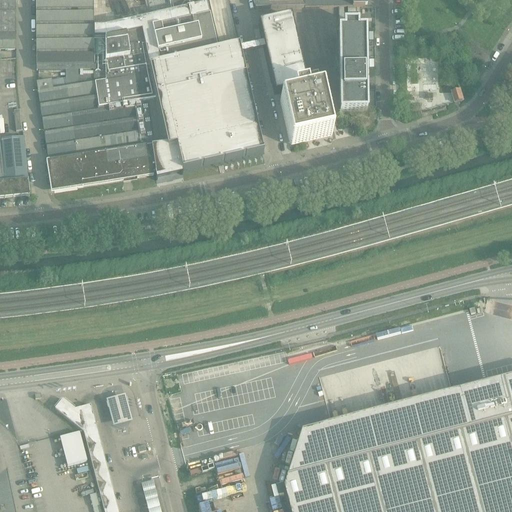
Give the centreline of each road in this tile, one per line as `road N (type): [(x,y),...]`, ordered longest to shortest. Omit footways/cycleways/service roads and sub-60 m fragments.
road 1 (secondary): [(143,362),(477,281)]
road 2 (unclassified): [(45,216),(279,172)]
road 3 (unclassified): [(45,216),(25,0)]
road 4 (unclassified): [(279,172),(241,0)]
road 5 (unclassified): [(388,141),(457,121),(487,93),(511,51)]
road 6 (unclassified): [(179,511),(143,362)]
road 7 (secondary): [(0,382),(143,362)]
road 8 (unclassified): [(388,141),(384,0)]
